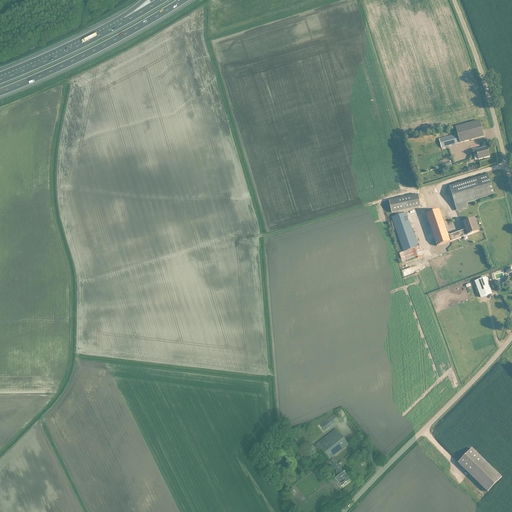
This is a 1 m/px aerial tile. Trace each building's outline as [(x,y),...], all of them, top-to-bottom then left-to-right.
[(484,136),(481,125),(480,121),(456,127),(460,143),(484,136)] [(455,144),(454,141),(453,136),(439,139),(442,148),(455,144)] [(490,157),(487,148),(487,147),(477,150),(476,149),(472,150),(474,156),(477,155),(479,160),(490,157)] [(457,173),(455,165),(452,159),(448,160),(452,174),(457,173)] [(488,175),(460,184),(450,187),(456,207),(458,206),(460,210),(468,208),(467,203),(494,195),(488,175)] [(418,194),(389,201),(392,213),(421,206),(418,194)] [(448,235),(439,209),(426,214),(437,246),(479,232),(474,219),(463,223),(466,230),(450,236),(449,235),(448,235)] [(406,213),(392,217),(407,262),(424,256),(421,246),(418,247),(406,213)] [(429,249),(421,226),(412,229),(418,247),(421,246),(422,251),(429,249)] [(492,294),(486,278),(475,282),(481,298),(492,294)] [(324,423),(328,428),(338,420),(334,415),(324,423)] [(316,445),(328,461),(348,446),(335,430),(316,445)] [(473,449),(460,462),(459,463),(487,492),(502,477),(473,449)] [(333,478),(340,487),(350,480),(343,471),(340,468),(351,459),(349,455),(337,464),(333,459),(329,462),(337,472),(335,473),(337,475),(333,478)] [(286,488),(281,493),(286,497),(290,492),(286,488)]
